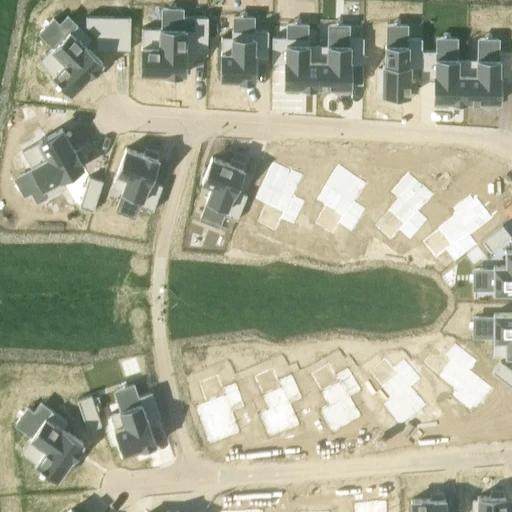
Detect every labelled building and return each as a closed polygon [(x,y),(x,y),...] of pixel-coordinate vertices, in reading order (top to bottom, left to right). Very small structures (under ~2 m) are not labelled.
[(97,36),(98,50),(129,51),(130,45),(131,18),(85,17),(85,23),(97,36)] [(142,28),(141,74),(164,74),(164,77),(181,76),(180,74),(186,77),(185,50),(207,51),(208,17),(194,18),(193,29),(142,28)] [(38,60),(50,73),(70,93),(88,76),(89,77),(90,76),(94,80),(103,71),(99,67),(101,65),(100,64),(103,62),(85,43),(90,38),(76,23),(51,48),(38,60)] [(232,37),(221,37),(221,79),(238,79),(238,80),(254,80),(254,57),(268,57),(268,37),(268,30),(232,30),(232,37)] [(271,37),(271,63),(284,63),(284,87),(317,87),(317,45),(309,45),(309,37),(271,37)] [(317,45),(317,87),(351,87),(351,65),(363,66),(363,38),(349,38),(349,46),(317,45)] [(378,68),(378,84),(377,91),(382,91),(382,95),(409,95),(410,67),(421,67),(421,50),(421,39),(406,38),(406,45),(385,45),(385,65),(382,65),(382,68),(378,68)] [(421,67),(420,78),(433,78),(432,102),(434,102),(434,108),(447,108),(447,103),(466,104),(467,59),(436,58),(437,51),(421,50),(421,67)] [(467,59),(466,104),(484,104),(484,110),(497,110),(497,104),(499,105),(500,79),(511,79),(511,52),(498,52),(498,60),(467,59)] [(22,150),(30,166),(46,197),(64,188),(61,181),(84,169),(83,166),(83,165),(82,163),(76,150),(75,151),(63,129),(38,142),(22,150)] [(126,147),(116,173),(111,188),(122,192),(142,199),(139,206),(154,211),(163,185),(151,180),(159,157),(143,152),(142,153),(126,147)] [(212,155),(201,180),(212,185),(206,199),(225,207),(222,215),(236,220),(247,195),(235,190),(245,167),(229,161),(228,162),(212,155)] [(274,158),(261,182),(272,188),(264,202),(283,211),(280,218),(293,225),(306,200),(294,194),(305,172),(290,165),(290,166),(274,158)] [(339,164),(323,187),(332,194),(323,207),(341,219),(337,225),(349,233),(365,210),(354,203),(368,183),(354,173),(353,174),(339,164)] [(400,197),(389,208),(404,223),(398,228),(409,239),(429,219),(419,210),(436,192),(424,180),(423,181),(411,169),(391,189),(400,197)] [(89,176),(79,207),(93,212),(104,181),(89,176)] [(454,216),(438,228),(451,245),(445,250),(455,262),(478,245),(471,236),(495,218),(478,195),(475,197),(472,194),(453,208),(456,212),(453,214),(454,216)] [(502,225),(481,241),(490,253),(511,237),(502,225)] [(495,258),(495,285),(511,285),(511,241),(508,242),(508,258),(495,258)] [(511,305),(493,305),(492,335),(504,335),(503,351),(511,351),(511,305)] [(449,353),(433,370),(449,383),(448,385),(451,388),(447,391),(467,408),(470,404),(473,406),(492,383),(469,363),(476,355),(454,337),(443,349),(449,353)] [(397,370),(381,383),(390,396),(382,403),(399,424),(413,414),(414,415),(427,404),(412,385),(422,376),(405,355),(393,365),(397,370)] [(511,365),(499,355),(490,367),(511,384),(511,382),(511,365)] [(329,403),(318,409),(332,433),(348,424),(348,426),(364,417),(352,396),(362,389),(349,365),(336,373),(339,379),(321,390),(329,403)] [(266,407),(257,411),(269,439),(286,431),(286,432),(303,424),(293,401),(304,397),(293,371),(279,377),(281,383),(261,393),(266,407)] [(206,414),(196,418),(204,444),(221,439),(221,440),(238,435),(230,412),(244,408),(235,382),(220,386),(222,393),(202,400),(206,414)] [(124,424),(113,428),(122,455),(138,449),(138,450),(155,445),(148,422),(160,418),(152,392),(137,396),(139,403),(119,410),(124,424)] [(91,393),(77,398),(86,429),(101,425),(91,393)] [(51,410),(29,438),(44,449),(34,464),(56,481),(71,461),(72,461),(82,448),(81,447),(83,444),(62,429),(67,423),(51,410)] [(474,497),(474,511),(506,511),(507,493),(479,493),(479,497),(474,497)] [(410,498),(409,511),(444,511),(445,497),(427,497),(427,498),(410,498)] [(353,500),(353,511),(388,511),(389,500),(371,499),(371,501),(353,500)]
